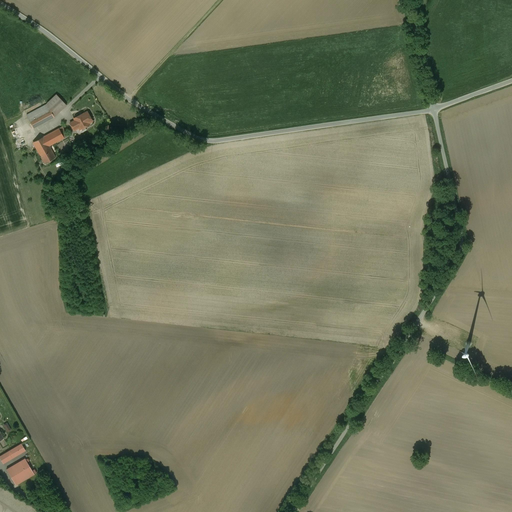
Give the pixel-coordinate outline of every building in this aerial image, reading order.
[(56,94),(46,103),(46,105),(53,117),(66,105),(65,104),(56,94)] [(46,105),(25,116),(32,129),(53,118),(53,117),(46,105)] [(83,113),(74,119),(75,120),(79,127),(79,128),(83,125),(84,127),(89,125),(88,123),(92,121),(87,112),(83,114),(83,113)] [(75,120),(70,123),(74,130),(79,127),(75,120)] [(61,127),(32,143),(43,164),(53,159),(48,149),(50,148),(49,146),(66,137),(61,127)] [(21,444),(0,456),(0,457),(3,463),(25,450),(21,444)] [(25,459),(8,468),(17,484),(33,474),(25,459)]
